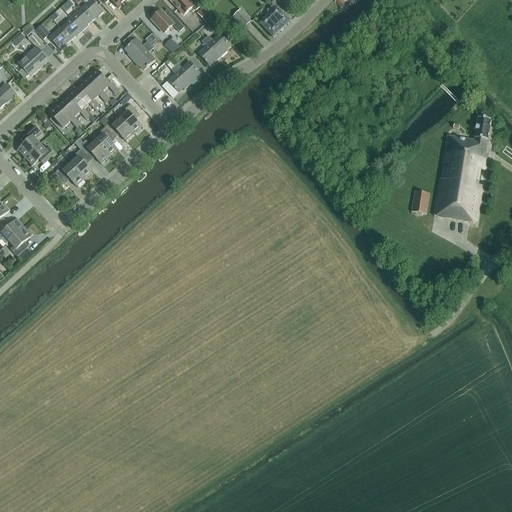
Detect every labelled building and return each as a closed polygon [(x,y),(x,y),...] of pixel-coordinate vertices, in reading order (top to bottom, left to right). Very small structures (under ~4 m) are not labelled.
[(98,18),(104,13),(92,0),(91,0),(81,9),(92,22),(97,18),(98,18)] [(102,0),(106,4),(110,0),(119,9),(128,1),(126,0),(102,0)] [(196,11),(201,7),(194,0),(173,0),(172,2),(184,16),(193,8),(196,11)] [(206,6),(198,12),(207,22),(215,16),(206,6)] [(269,15),(260,24),(274,39),(291,22),(277,7),(276,8),(273,6),(267,12),(269,15)] [(88,27),(88,26),(92,22),(81,9),(71,19),(82,32),(88,27)] [(244,29),(251,22),(239,10),(232,17),(244,29)] [(164,34),(168,30),(173,26),(176,30),(179,33),(184,29),(167,11),(163,15),(161,12),(152,21),(164,34)] [(76,37),(76,38),(82,32),(71,19),(60,29),(71,41),(76,37)] [(42,25),(35,31),(43,40),(49,33),(42,25)] [(30,27),(23,33),(27,37),(33,31),(30,27)] [(49,39),(61,52),(67,46),(66,45),(71,41),(60,29),(49,39)] [(153,34),(147,39),(151,44),(157,38),(153,34)] [(21,35),(15,41),(18,44),(24,39),(21,35)] [(45,47),(33,35),(28,40),(36,49),(19,65),(23,69),(18,73),(24,80),(29,76),(30,77),(48,61),(40,52),(45,47)] [(230,46),(220,35),(212,42),(208,37),(205,40),(221,58),(227,52),(226,51),(230,46)] [(136,39),(125,50),(129,55),(127,56),(133,62),(151,46),(148,43),(143,47),(136,39)] [(166,45),(174,53),(180,47),(172,39),(166,45)] [(206,47),(198,54),(209,66),(214,62),(215,63),(221,58),(205,40),(202,43),(206,47)] [(140,67),(144,72),(156,61),(149,53),(153,49),(151,46),(133,62),(138,68),(140,67)] [(196,80),(195,78),(200,74),(190,62),(182,69),(178,65),(174,68),(190,85),(196,80)] [(0,109),(16,95),(9,88),(6,84),(0,89),(0,70),(2,68),(0,66),(0,109)] [(176,75),(168,82),(178,94),(183,89),(184,91),(190,85),(174,68),(171,71),(176,75)] [(115,95),(119,92),(117,89),(121,86),(111,76),(106,80),(97,71),(87,80),(101,95),(103,93),(109,88),(115,95)] [(103,93),(101,95),(87,80),(78,88),(91,103),(93,101),(99,96),(106,104),(110,100),(103,93)] [(82,112),(84,110),(90,105),(96,112),(100,109),(93,101),(91,103),(78,88),(69,97),(82,112)] [(84,110),(82,112),(69,97),(59,106),(72,121),(75,119),(80,113),(87,121),(91,117),(84,110)] [(138,115),(130,105),(122,112),(125,116),(120,120),(134,135),(142,127),(134,119),(138,115)] [(59,106),(50,114),(63,129),(71,122),(78,129),(81,126),(75,119),(72,121),(59,106)] [(126,142),(134,135),(120,120),(116,124),(113,121),(110,124),(104,117),(99,122),(105,128),(113,137),(118,133),(126,142)] [(445,148),(434,216),(476,223),(487,161),(488,154),(485,153),(487,141),(488,141),(491,121),(478,119),(474,141),(447,137),(446,148),(445,148)] [(39,138),(41,136),(38,133),(34,128),(23,138),(27,143),(18,151),(25,159),(40,145),(36,141),(39,138)] [(100,138),(96,143),(109,157),(117,150),(109,141),(113,137),(105,128),(98,135),(100,138)] [(101,165),(109,157),(96,143),(91,147),(88,144),(86,142),(83,144),(79,140),(74,144),(80,151),(89,160),(93,156),(101,165)] [(55,155),(48,147),(44,150),(40,145),(25,159),(33,167),(39,161),(43,165),(55,155)] [(89,160),(80,151),(73,158),(76,161),(71,165),(84,180),(92,173),(84,164),(89,160)] [(63,166),(56,173),(64,182),(68,178),(76,187),(84,180),(71,165),(66,170),(63,166)] [(430,194),(415,192),(411,213),(426,215),(430,194)] [(0,228),(4,225),(0,220),(9,212),(1,204),(0,205),(0,228)] [(9,242),(24,229),(17,221),(8,229),(4,225),(0,228),(0,242),(1,241),(6,245),(9,242)] [(10,250),(17,258),(26,249),(22,245),(31,237),(24,229),(9,242),(14,247),(10,250)]
